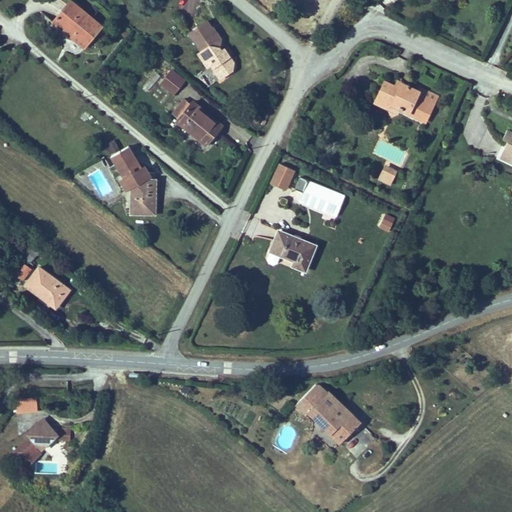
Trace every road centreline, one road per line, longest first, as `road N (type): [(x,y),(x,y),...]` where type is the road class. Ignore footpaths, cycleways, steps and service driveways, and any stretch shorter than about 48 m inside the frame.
road 1 (tertiary): [(164,364),(251,370),(336,362),(511,299)]
road 2 (residential): [(164,364),(300,70)]
road 3 (unknown): [(14,43),(234,212)]
road 4 (residential): [(300,70),(321,66),(354,33),(378,29),(494,80)]
road 5 (tertiary): [(0,356),(164,364)]
